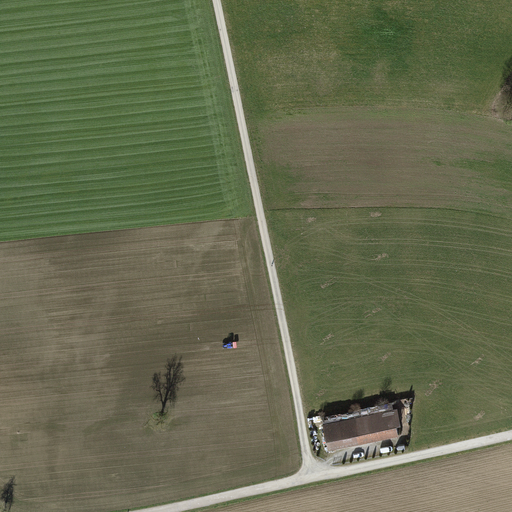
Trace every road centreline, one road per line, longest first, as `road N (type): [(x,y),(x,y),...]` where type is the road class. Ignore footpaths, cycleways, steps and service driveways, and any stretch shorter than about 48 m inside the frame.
road 1 (track): [(314,475),(217,0)]
road 2 (track): [(511,432),(314,475)]
road 3 (track): [(314,475),(154,511)]
